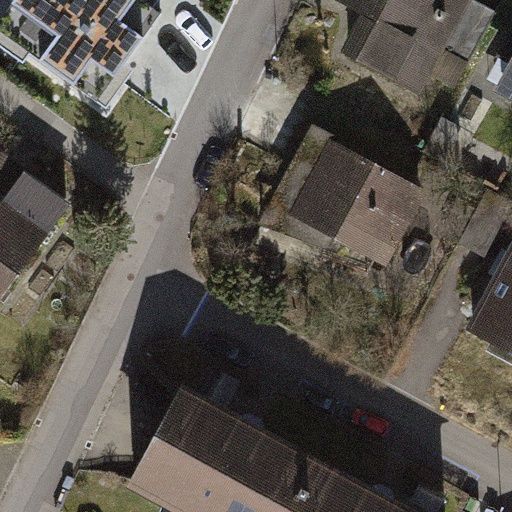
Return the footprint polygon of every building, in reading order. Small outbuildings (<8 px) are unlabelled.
[(47,7),(4,68),(44,96),(52,84),(91,109),(160,0),(93,0),(77,27),(47,7)] [(334,0),(331,7),(358,21),(336,61),(415,105),(472,0),(334,0)] [(511,61),(491,102),(511,112),(511,61)] [(423,210),(328,148),(281,220),(376,282),(423,210)] [(0,305),(66,222),(18,184),(0,206),(0,305)] [(511,251),(510,251),(461,345),(511,370),(511,251)] [(287,511),(314,467),(188,392),(127,493),(160,511),(287,511)] [(390,511),(314,467),(287,511),(390,511)]
